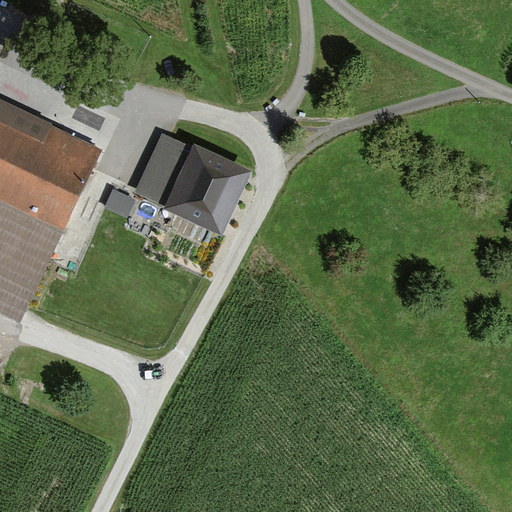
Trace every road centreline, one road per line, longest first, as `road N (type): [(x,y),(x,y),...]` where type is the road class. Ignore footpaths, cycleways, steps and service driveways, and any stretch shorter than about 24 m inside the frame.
road 1 (residential): [(100,511),(274,167),(266,133),(304,72),(305,0)]
road 2 (track): [(487,87),(360,118),(274,167)]
road 3 (track): [(511,97),(393,40),(333,0)]
